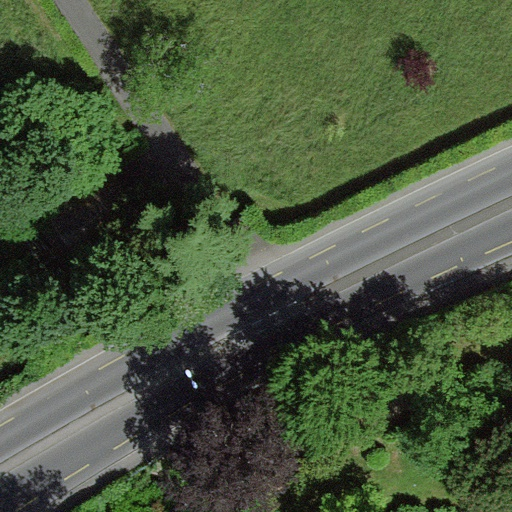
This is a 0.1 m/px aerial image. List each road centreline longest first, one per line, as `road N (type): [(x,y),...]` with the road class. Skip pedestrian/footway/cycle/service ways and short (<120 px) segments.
road 1 (secondary): [(0,506),(292,334),(511,232)]
road 2 (secondary): [(511,177),(266,294),(0,440)]
